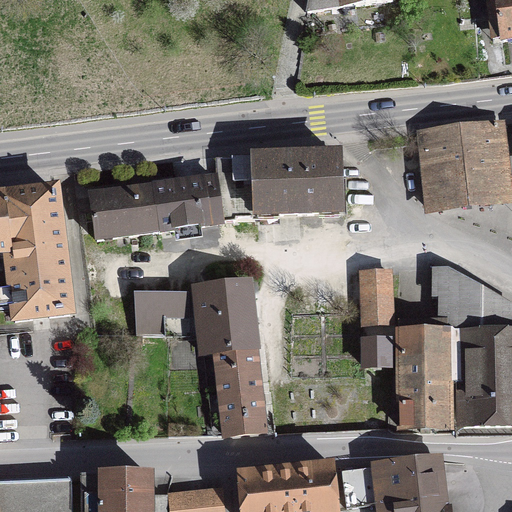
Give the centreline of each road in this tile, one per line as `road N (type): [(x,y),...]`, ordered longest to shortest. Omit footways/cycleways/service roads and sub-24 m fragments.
road 1 (secondary): [(0,158),(511,96)]
road 2 (residential): [(0,462),(511,452)]
